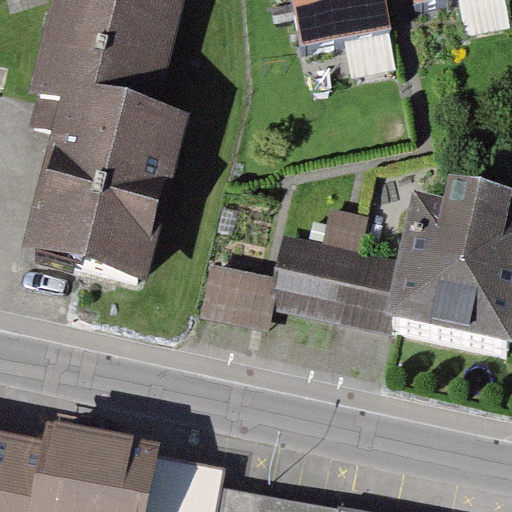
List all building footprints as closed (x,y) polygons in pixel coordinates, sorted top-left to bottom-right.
[(204,11),(162,0),(70,0),(41,117),(74,125),(38,264),(158,295),(199,135),(174,129),(204,11)] [(392,0),(300,0),(311,57),(400,42),(392,0)] [(511,0),(423,0),(426,19),(511,4),(511,0)] [(464,233),(435,227),(409,349),(511,370),(511,221),(468,212),(464,233)] [(284,287),(214,273),(204,325),(270,339),(275,316),(392,340),(405,277),(364,269),(373,225),(340,218),(332,260),(291,252),(284,287)] [(50,458),(0,448),(0,511),(291,511),(218,498),(222,475),(53,443),(50,458)]
